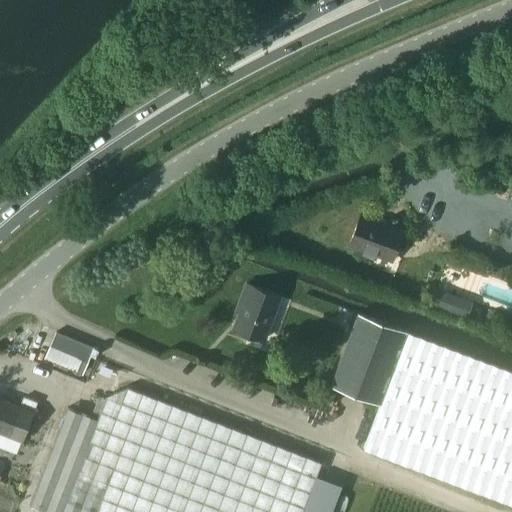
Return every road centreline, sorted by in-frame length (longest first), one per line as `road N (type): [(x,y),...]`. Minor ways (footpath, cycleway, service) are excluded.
road 1 (unclassified): [(0,305),(166,171),(293,100),(511,8)]
road 2 (primary): [(0,225),(218,75)]
road 3 (primary): [(218,75),(395,0)]
road 4 (primary): [(344,0),(218,75)]
